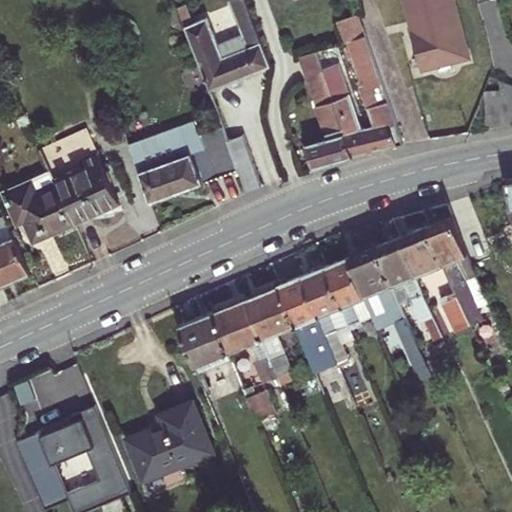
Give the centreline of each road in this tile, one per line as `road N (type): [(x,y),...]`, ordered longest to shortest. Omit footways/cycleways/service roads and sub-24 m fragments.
road 1 (tertiary): [(428,168),(291,215),(0,348)]
road 2 (residential): [(371,0),(428,168)]
